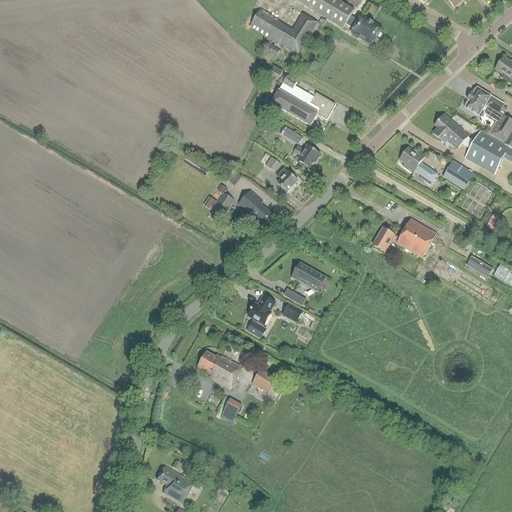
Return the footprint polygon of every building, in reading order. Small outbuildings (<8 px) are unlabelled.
[(379,32),(381,29),(362,18),(360,22),(351,17),(354,12),(333,0),(296,0),(296,1),(343,30),(345,25),(354,31),(352,35),(371,46),(372,43),(374,44),(380,33),(379,32)] [(362,0),(348,0),(347,3),(357,9),(363,0),(362,0)] [(307,44),(319,24),(303,14),(293,31),(276,21),(277,20),(261,11),(250,27),(297,55),(305,42),(307,44)] [(325,26),(326,23),(327,22),(320,18),(318,23),(320,24),(325,26)] [(261,49),(276,58),(280,51),(265,42),(261,49)] [(511,62),(511,63),(504,58),(496,70),(503,75),(500,78),(511,86),(511,62)] [(280,77),(283,72),(274,67),(271,72),(280,77)] [(309,90),(307,95),(295,88),(297,84),(287,78),(271,105),(311,127),(317,116),(327,121),(336,106),(309,90)] [(507,143),(511,134),(511,122),(499,114),(504,105),(477,89),(476,90),(474,90),(472,93),(473,95),(473,96),(470,94),(466,100),(469,102),(468,103),(466,103),(464,106),(466,108),(465,109),(478,117),(481,118),(483,114),(481,112),(485,106),(489,108),(485,115),(497,122),(490,133),(507,143)] [(474,144),(468,138),(469,137),(445,115),(435,126),(438,128),(433,134),(445,144),(447,142),(457,151),(462,144),(470,151),(465,159),(494,175),(504,158),(511,162),(511,151),(480,133),(474,144)] [(303,138),(285,127),(280,135),(298,146),(303,138)] [(310,170),(320,155),(308,147),(305,152),(298,147),(294,154),(301,159),(298,162),(310,170)] [(415,172),(422,177),(420,180),(430,187),(438,176),(420,164),(425,157),(414,149),(412,152),(409,149),(400,161),(405,165),(403,167),(413,174),(415,172)] [(275,173),(280,164),(271,158),(266,167),(275,173)] [(474,176),(453,162),(443,178),(464,191),(474,176)] [(288,173),(283,169),(276,177),(281,181),(278,184),(287,193),(298,182),(288,173)] [(217,192),(222,195),(226,189),(221,186),(217,192)] [(261,229),(273,216),(261,205),(263,202),(251,192),(239,205),(255,219),(252,222),(261,229)] [(235,201),(225,194),(213,212),(223,219),(235,201)] [(500,226),(496,224),(500,218),(493,213),(485,226),(496,233),(500,226)] [(422,259),(436,235),(411,220),(400,239),(383,229),(373,246),(385,253),(391,241),(422,259)] [(493,276),(497,266),(474,257),(470,267),(493,276)] [(300,263),(291,279),(318,294),(326,278),(300,263)] [(302,307),(306,301),(287,290),(283,297),(302,307)] [(259,306),(255,305),(248,317),(258,322),(257,324),(263,327),(264,326),(265,326),(272,314),(270,313),(275,303),(264,297),(259,306)] [(302,313),(288,304),(282,315),(296,324),(302,313)] [(257,324),(253,321),(248,331),(261,339),(267,329),(263,327),(257,324)] [(230,390),(242,369),(221,357),(221,358),(216,356),(216,357),(207,353),(198,369),(211,376),(209,379),(230,390)] [(253,384),(268,394),(277,379),(262,370),(253,384)] [(241,405),(230,399),(224,411),(235,417),(241,405)] [(181,465),(175,461),(172,467),(177,471),(181,465)] [(182,505),(193,484),(165,468),(157,481),(167,487),(163,494),(182,505)]
